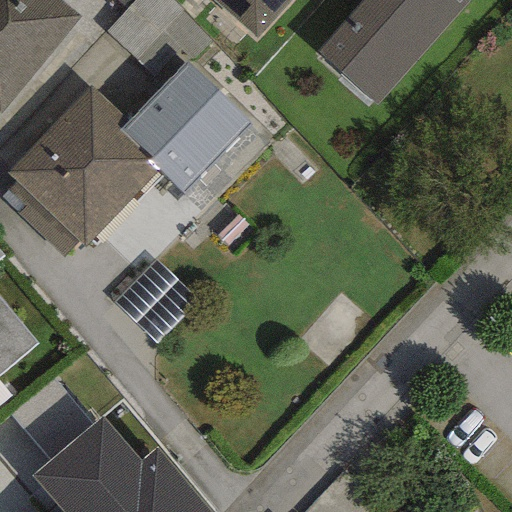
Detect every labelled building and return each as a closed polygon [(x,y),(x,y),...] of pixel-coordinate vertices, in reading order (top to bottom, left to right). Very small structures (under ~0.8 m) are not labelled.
[(0,0),(0,109),(77,18),(56,0),(0,0)] [(143,0),(112,33),(158,77),(202,30),(169,0),(143,0)] [(292,0),(213,0),(258,39),(292,0)] [(470,0),(358,0),(314,49),(376,105),(470,0)] [(89,87),(4,173),(14,182),(0,196),(62,257),(76,242),(82,247),(157,170),(180,193),(247,124),(183,62),(125,122),(89,87)] [(0,372),(35,343),(0,301),(0,372)] [(9,415),(48,460),(91,424),(51,378),(9,415)] [(59,511),(211,511),(155,448),(140,462),(99,416),(91,424),(48,460),(29,478),(59,511)]
